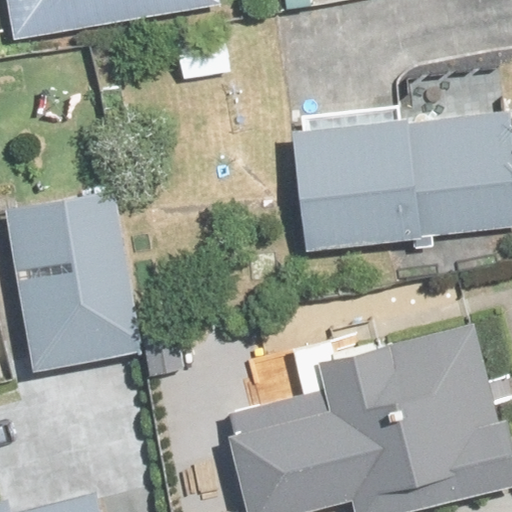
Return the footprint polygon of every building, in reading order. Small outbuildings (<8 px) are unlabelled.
[(21,0),(28,38),(229,2),(228,0),(21,0)] [(236,36),(189,44),(195,80),(241,72),(236,36)] [(493,233),(511,230),(511,114),(417,126),(415,108),(397,111),(316,119),(331,251),(396,244),(493,233)] [(47,154),(0,162),(0,201),(32,197),(31,188),(53,184),(47,154)] [(38,368),(141,350),(111,189),(10,208),(38,368)] [(373,511),(448,511),(511,495),(511,402),(490,324),(396,349),(394,340),(351,352),(349,342),(310,353),(321,396),(243,417),(268,511),(329,511),(371,501),(373,511)] [(0,511),(97,511),(95,501),(49,511),(13,511),(11,499),(0,502),(0,511)]
